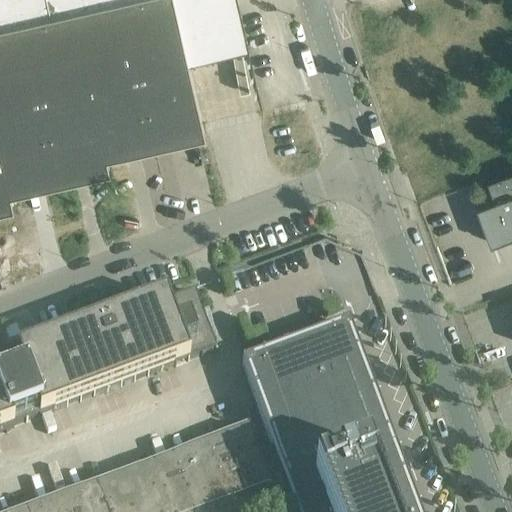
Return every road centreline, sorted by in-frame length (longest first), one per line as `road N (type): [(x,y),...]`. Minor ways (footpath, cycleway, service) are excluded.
road 1 (unclassified): [(0,304),(362,171)]
road 2 (unclassified): [(490,511),(362,171)]
road 3 (unclassified): [(362,171),(312,1)]
